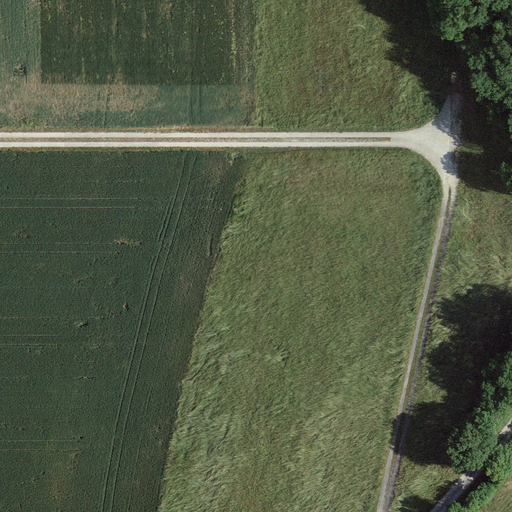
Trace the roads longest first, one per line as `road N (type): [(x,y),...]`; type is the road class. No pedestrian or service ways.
road 1 (track): [(0,140),(437,140),(451,185),(382,511)]
road 2 (residential): [(511,417),(433,511)]
